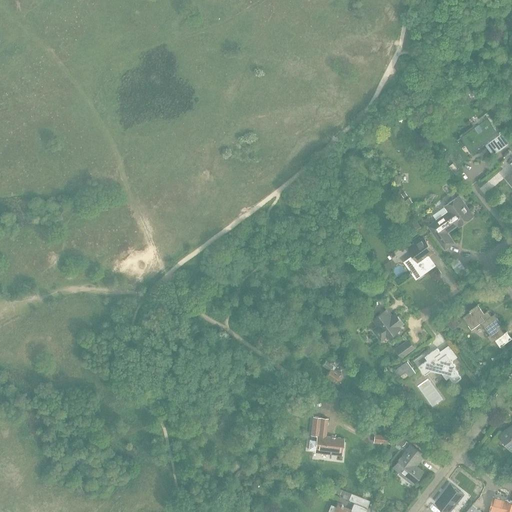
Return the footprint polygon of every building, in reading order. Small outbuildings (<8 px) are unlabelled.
[(500,132),(499,133),(487,117),(461,137),(472,153),(487,142),(495,152),(508,143),(500,132)] [(473,217),(465,206),(464,207),(457,197),(446,205),(450,211),(430,226),(445,248),(453,242),(449,237),(461,229),(457,224),(459,223),(460,226),(473,217)] [(416,227),(405,235),(409,240),(420,232),(416,227)] [(405,262),(416,278),(435,265),(427,254),(433,250),(421,234),(413,240),(416,244),(409,249),(414,255),(405,262)] [(487,310),(484,313),(478,304),(472,309),(472,308),(469,310),(470,312),(463,317),(472,329),(481,323),(489,335),(487,337),(491,343),(495,340),(500,347),(511,338),(507,332),(504,334),(500,329),(503,326),(494,314),(491,316),(487,310)] [(395,311),(392,314),(387,308),(372,319),(377,325),(372,329),(381,341),(386,337),(387,339),(402,328),(401,326),(405,324),(395,311)] [(446,321),(453,329),(460,324),(453,316),(446,321)] [(299,351),(306,356),(317,339),(310,335),(299,351)] [(403,359),(416,348),(410,339),(395,349),(403,359)] [(452,361),(458,357),(449,345),(440,351),(437,348),(425,357),(427,360),(419,366),(425,375),(431,371),(442,373),(447,380),(450,377),(454,383),(462,378),(454,367),(456,366),(452,361)] [(342,375),(348,367),(339,361),(340,361),(332,356),(328,362),(326,360),(323,366),(329,370),(325,375),(338,384),(343,376),(342,375)] [(397,369),(400,373),(410,366),(407,362),(397,369)] [(315,452),(341,455),(343,438),(326,436),(328,418),(312,417),(310,435),(311,435),(311,439),(309,439),(308,450),(315,451),(315,452)] [(506,443),(511,451),(511,450),(511,425),(501,434),(507,442),(506,443)] [(373,442),(388,443),(389,436),(374,435),(373,442)] [(393,467),(413,483),(422,471),(415,466),(424,455),(410,445),(393,467)] [(449,511),(463,494),(450,483),(435,502),(445,509),(442,511),(449,511)] [(341,497),(367,507),(369,500),(344,491),(341,497)] [(511,511),(511,501),(507,500),(506,501),(493,497),(489,511),(511,511)] [(354,504),(351,510),(342,507),(343,505),(338,503),(333,511),(364,511),(366,509),(354,504)]
